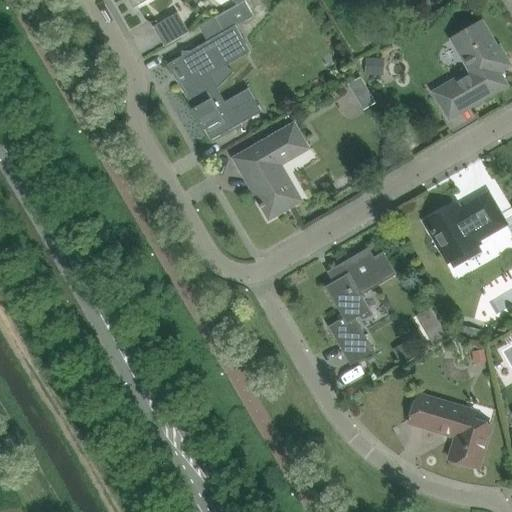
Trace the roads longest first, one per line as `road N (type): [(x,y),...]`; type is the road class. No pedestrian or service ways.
road 1 (secondary): [(216,511),(0,141)]
road 2 (residential): [(502,511),(372,456),(335,419),(254,273)]
road 3 (residential): [(254,273),(219,264),(137,128),(136,74),(96,0)]
road 4 (residential): [(254,273),(511,117)]
